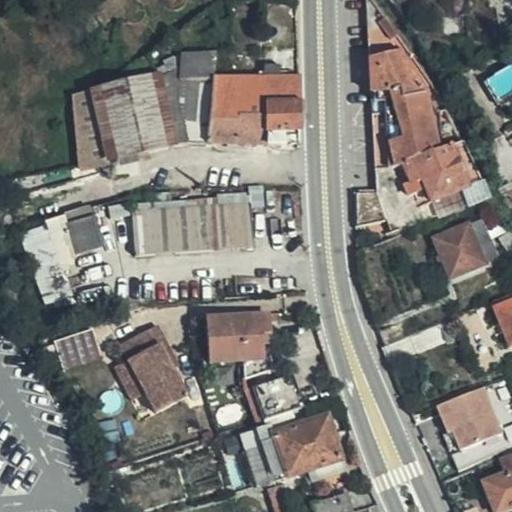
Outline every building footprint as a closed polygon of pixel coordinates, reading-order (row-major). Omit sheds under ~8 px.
[(474,209),(494,201),(478,176),(463,146),(453,126),(442,104),(435,92),(426,79),(412,60),(397,40),(380,18),(366,1),(381,191),(358,191),(361,222),(381,222),(412,210),(402,183),(409,180),(412,187),(420,184),(428,204),(467,192),(474,209)] [(184,80),(210,78),(210,54),(184,55),(184,80)] [(146,76),(136,62),(103,87),(107,92),(116,85),(122,93),(146,76)] [(504,109),(511,104),(511,69),(487,85),(504,109)] [(167,73),(146,76),(122,93),(116,85),(107,92),(104,92),(110,162),(164,146),(178,146),(167,73)] [(301,144),(301,74),(212,78),(209,146),(301,144)] [(209,146),(212,78),(210,78),(184,80),(180,80),(178,146),(209,146)] [(107,92),(103,87),(73,94),(80,170),(110,162),(104,92),(107,92)] [(192,207),(132,211),(135,256),(236,249),(236,245),(251,245),(251,247),(255,248),(253,204),(192,209),(192,207)] [(89,208),(63,215),(66,224),(92,217),(89,208)] [(92,217),(66,224),(74,249),(99,241),(92,217)] [(72,296),(43,226),(15,237),(44,307),(72,296)] [(490,267),(475,228),(438,243),(452,282),(490,267)] [(511,343),(511,306),(499,312),(511,343)] [(273,342),(270,311),(210,319),(215,367),(267,360),(266,343),(273,342)] [(387,344),(410,335),(404,319),(382,328),(387,344)] [(167,354),(175,350),(162,324),(124,343),(133,361),(149,394),(159,414),(189,398),(177,374),(167,354)] [(93,329),(56,338),(64,368),(101,358),(93,329)] [(384,346),(391,364),(419,352),(413,338),(411,339),(410,335),(387,344),(384,346)] [(184,370),(175,350),(167,354),(177,374),(184,370)] [(149,394),(133,361),(119,368),(135,401),(149,394)] [(297,410),(301,408),(290,378),(258,388),(268,419),(297,410)] [(268,419),(258,388),(248,392),(257,423),(268,419)] [(505,434),(486,388),(439,406),(449,433),(454,431),(462,452),(505,434)] [(300,418),(297,410),(268,419),(271,428),(300,418)] [(346,460),(336,429),(332,415),(313,421),(276,433),(278,437),(290,469),(293,476),(346,460)] [(290,469),(278,437),(266,441),(278,475),(290,469)] [(505,468),(511,465),(511,457),(502,461),(505,468)] [(511,511),(511,465),(505,468),(507,475),(487,484),(497,511),(511,511)] [(319,511),(357,511),(351,493),(317,505),(319,511)]
